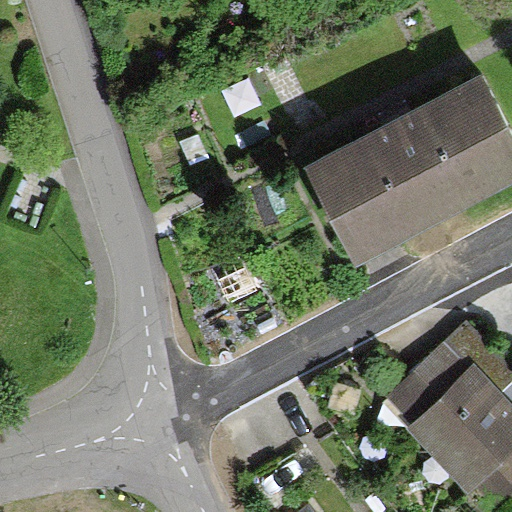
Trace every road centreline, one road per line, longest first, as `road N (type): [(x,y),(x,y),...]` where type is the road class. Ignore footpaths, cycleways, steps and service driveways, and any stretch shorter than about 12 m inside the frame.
road 1 (residential): [(164,417),(140,285),(60,0)]
road 2 (residential): [(511,236),(164,417)]
road 3 (residential): [(0,466),(164,417)]
